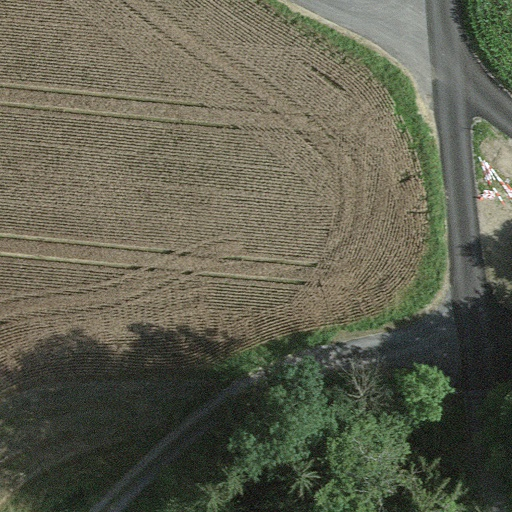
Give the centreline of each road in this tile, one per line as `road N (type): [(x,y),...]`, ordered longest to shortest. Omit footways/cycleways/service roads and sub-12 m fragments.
road 1 (unclassified): [(498,511),(445,0)]
road 2 (track): [(511,335),(288,366),(213,414),(102,511)]
road 3 (track): [(337,0),(450,66),(511,114)]
